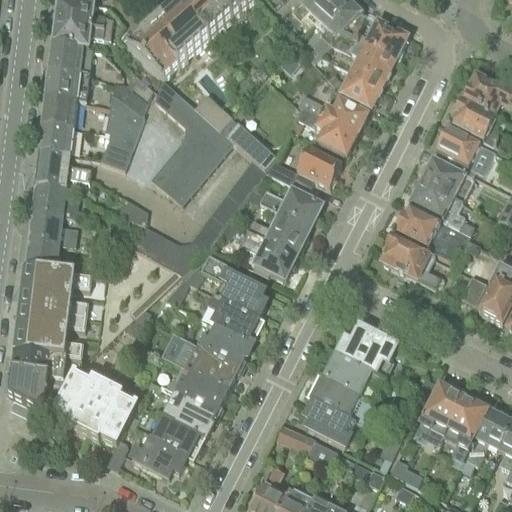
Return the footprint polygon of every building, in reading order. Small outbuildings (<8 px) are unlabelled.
[(247,0),(190,0),(178,11),(208,46),(253,6),(247,0)] [(292,19),(285,25),(285,26),(286,27),(295,35),(310,19),(318,27),(341,2),(339,0),(310,0),(311,0),(301,11),(300,11),(292,19)] [(322,60),(330,52),(339,42),(360,20),(341,2),(318,27),(327,36),(312,51),(322,60)] [(58,7),(55,27),(111,34),(112,25),(102,22),(93,21),(94,12),(58,7)] [(208,46),(178,11),(128,55),(163,87),(208,46)] [(360,20),(339,42),(364,55),(364,54),(394,69),(396,65),(397,66),(406,45),(376,29),(360,20)] [(55,27),(53,48),(84,52),(83,54),(89,54),(90,43),(109,46),(111,34),(55,27)] [(350,62),(344,74),(352,77),(382,92),(394,69),(364,54),(364,55),(339,42),(330,52),(331,52),(350,62)] [(53,48),(49,74),(80,78),(89,80),(92,55),(89,54),(83,54),(84,52),(53,48)] [(49,74),(46,102),(79,106),(85,107),(89,80),(80,78),(49,74)] [(334,81),(328,86),(334,94),(336,96),(332,99),(334,100),(352,109),(369,117),(382,92),(352,77),(345,90),(340,88),(338,86),(334,81)] [(135,81),(125,91),(147,109),(154,97),(135,81)] [(469,96),(462,110),(495,126),(500,129),(500,128),(496,125),(501,116),(511,121),(511,104),(492,93),(493,92),(478,84),(473,86),(472,89),(472,92),(470,96),(469,96)] [(163,87),(155,108),(165,117),(178,102),(163,87)] [(114,90),(112,103),(118,105),(127,112),(142,123),(142,122),(147,109),(125,91),(123,90),(114,90)] [(289,94),(283,101),(294,109),(299,103),(289,94)] [(298,113),(304,116),(357,143),(368,121),(339,107),(334,117),(304,101),(298,113)] [(46,102),(43,130),(73,134),(75,134),(79,106),(46,102)] [(178,102),(165,117),(175,126),(188,111),(183,106),(178,102)] [(112,103),(111,110),(112,110),(111,119),(140,135),(144,123),(142,122),(142,123),(127,112),(118,105),(112,103)] [(106,135),(105,139),(110,140),(109,147),(132,156),(140,135),(111,119),(112,110),(111,110),(106,135)] [(455,124),(450,135),(468,144),(507,164),(511,153),(511,148),(499,142),(505,131),(500,129),(495,126),(462,110),(460,114),(457,115),(454,121),(455,124)] [(188,111),(175,126),(184,135),(198,119),(188,111)] [(357,143),(304,116),(298,127),(323,140),(318,150),(346,164),(357,143)] [(220,118),(210,129),(218,136),(219,138),(230,126),(220,118)] [(198,119),(184,135),(186,136),(184,144),(201,157),(209,147),(218,136),(210,129),(198,119)] [(43,130),(39,160),(70,164),(71,164),(72,161),(75,134),(73,134),(43,130)] [(252,167),(264,177),(275,164),(237,130),(225,143),(232,150),(252,167)] [(225,159),(232,150),(225,143),(219,138),(218,136),(209,147),(225,159)] [(441,150),(436,160),(439,161),(438,163),(436,167),(471,185),(473,180),(474,179),(483,183),(494,163),(495,160),(448,136),(446,140),(443,141),(440,147),(441,150)] [(177,155),(192,167),(201,157),(184,144),(184,147),(177,155)] [(109,147),(101,169),(124,178),(132,156),(109,147)] [(209,147),(201,157),(216,170),(225,159),(209,147)] [(177,155),(167,167),(182,179),(184,177),(192,167),(177,155)] [(274,169),(266,180),(308,201),(314,189),(330,197),(342,173),(324,164),(309,156),(304,165),(300,163),(297,168),(301,171),(296,180),(274,169)] [(201,157),(192,167),(208,180),(216,170),(201,157)] [(35,187),(35,190),(66,194),(66,193),(67,186),(89,190),(92,177),(69,174),(70,164),(39,160),(37,170),(35,187)] [(167,167),(159,176),(174,189),(175,188),(182,179),(167,167)] [(192,167),(184,177),(199,190),(208,180),(192,167)] [(252,167),(244,177),(260,188),(266,180),(264,177),(252,167)] [(421,191),(420,192),(454,209),(462,213),(469,200),(473,190),(469,188),(471,185),(436,167),(434,171),(432,169),(427,178),(423,181),(421,186),(421,191)] [(159,176),(150,187),(165,199),(174,189),(159,176)] [(182,179),(175,188),(190,201),(199,190),(184,177),(182,179)] [(244,177),(238,186),(253,197),(254,197),(260,188),(244,177)] [(231,194),(231,195),(247,206),(248,205),(253,197),(238,186),(231,194)] [(174,189),(165,199),(181,212),(190,201),(175,188),(174,189)] [(35,190),(32,217),(63,221),(76,224),(78,207),(65,205),(66,193),(66,194),(35,190)] [(414,205),(409,214),(415,218),(427,223),(441,230),(469,245),(470,243),(471,242),(473,236),(474,235),(463,229),(465,226),(457,222),(462,213),(454,209),(420,192),(419,194),(415,196),(413,201),(414,205)] [(225,203),(224,204),(240,216),(241,214),(247,206),(231,195),(225,203)] [(253,197),(248,205),(260,212),(265,202),(254,197),(253,197)] [(260,212),(277,221),(310,237),(322,212),(292,197),(286,209),(267,199),(265,202),(260,212)] [(511,202),(498,228),(511,234),(511,202)] [(219,211),(217,213),(233,225),(235,222),(240,216),(224,204),(219,211)] [(128,207),(120,221),(140,231),(147,219),(128,207)] [(212,220),(210,222),(226,234),(228,231),(233,225),(217,213),(212,220)] [(29,241),(25,275),(56,278),(61,241),(63,223),(63,221),(32,217),(29,241)] [(393,241),(393,242),(411,251),(415,253),(427,259),(429,257),(432,259),(446,252),(452,255),(457,258),(464,261),(470,251),(463,247),(451,241),(426,229),(415,223),(409,220),(405,228),(401,226),(393,241)] [(252,226),(247,237),(297,263),(310,237),(277,221),(270,235),(252,226)] [(206,228),(203,231),(219,243),(221,240),(226,234),(210,222),(206,228)] [(199,236),(196,240),(212,252),(216,248),(219,243),(203,231),(199,236)] [(226,234),(221,240),(229,245),(236,236),(228,231),(226,234)] [(145,233),(135,253),(145,259),(156,239),(145,233)] [(297,263),(247,237),(240,250),(260,260),(252,276),(268,284),(270,280),(284,287),(297,263)] [(156,239),(145,259),(156,265),(167,245),(156,239)] [(190,249),(189,249),(204,261),(209,256),(210,255),(212,252),(196,240),(192,246),(190,249)] [(167,272),(178,251),(167,245),(156,265),(167,272)] [(434,267),(410,255),(392,246),(391,249),(389,248),(386,252),(384,257),(386,258),(384,261),(386,262),(382,269),(383,273),(397,280),(396,283),(414,292),(415,290),(434,299),(439,288),(427,281),(434,267)] [(178,251),(167,272),(175,276),(183,281),(204,261),(189,249),(178,251)] [(227,292),(220,305),(258,325),(270,301),(229,281),(232,275),(209,263),(202,277),(201,279),(205,280),(220,288),(218,290),(222,292),(223,290),(227,292)] [(486,291),(476,311),(481,314),(478,320),(501,332),(511,314),(511,310),(511,271),(500,265),(499,265),(498,267),(496,272),(486,291)] [(19,317),(15,358),(67,365),(81,367),(83,351),(67,349),(69,336),(85,338),(88,310),(72,309),(73,296),(90,298),(92,283),(56,278),(25,275),(19,317)] [(197,275),(184,287),(189,290),(190,291),(197,294),(205,280),(201,279),(202,277),(197,275)] [(175,276),(129,319),(135,326),(144,317),(183,281),(175,276)] [(461,304),(476,311),(486,291),(472,283),(461,304)] [(184,287),(166,306),(178,313),(189,290),(184,287)] [(208,308),(207,311),(217,317),(210,330),(252,351),(264,328),(258,325),(220,305),(212,301),(208,308)] [(135,326),(132,328),(143,334),(148,324),(150,320),(144,317),(135,326)] [(203,344),(198,353),(240,375),(252,351),(210,330),(210,331),(214,333),(208,346),(203,344)] [(345,346),(337,361),(373,380),(386,386),(393,371),(389,368),(396,353),(372,341),(359,335),(356,341),(352,349),(345,346)] [(182,345),(171,368),(182,374),(187,377),(229,398),(240,375),(199,354),(198,353),(182,345)] [(134,359),(131,358),(126,368),(142,376),(151,359),(138,352),(134,359)] [(126,368),(131,358),(122,353),(111,373),(142,389),(147,379),(142,376),(126,368)] [(15,358),(9,401),(13,407),(36,418),(51,405),(64,393),(67,365),(15,358)] [(331,358),(319,382),(362,403),(373,380),(337,361),(331,358)] [(166,395),(165,395),(175,400),(217,421),(229,398),(187,377),(182,374),(175,388),(169,389),(166,395)] [(70,434),(84,442),(109,395),(93,387),(91,391),(78,384),(78,383),(77,382),(56,423),(72,431),(70,434)] [(307,405),(314,409),(357,431),(357,430),(361,432),(373,409),(362,403),(319,382),(307,405)] [(416,402),(426,407),(435,390),(424,385),(416,402)] [(150,388),(146,394),(158,400),(161,394),(150,388)] [(415,439),(413,442),(415,443),(425,448),(427,443),(440,450),(443,443),(445,440),(447,436),(448,434),(463,405),(461,404),(460,401),(455,398),(451,399),(439,393),(430,410),(415,439)] [(109,395),(84,442),(100,450),(102,446),(116,453),(107,471),(117,476),(137,438),(134,437),(140,426),(133,422),(138,413),(136,412),(135,414),(122,407),(124,403),(109,395)] [(169,425),(168,426),(205,444),(217,421),(175,400),(171,407),(170,409),(175,412),(170,422),(169,425)] [(448,434),(447,436),(460,443),(460,444),(456,452),(455,453),(451,462),(462,467),(472,447),(478,435),(487,417),(474,411),(474,408),(469,405),(465,406),(463,405),(448,434)] [(357,431),(314,409),(306,424),(312,427),(308,435),(348,455),(354,443),(351,442),(357,431)] [(487,455),(500,461),(511,437),(511,429),(491,419),(466,467),(475,471),(478,473),(487,455)] [(144,442),(144,443),(187,465),(193,468),(205,444),(168,426),(163,423),(152,446),(144,442)] [(285,449),(283,452),(308,463),(316,448),(309,445),(291,437),(285,449)] [(392,437),(387,446),(399,452),(403,443),(392,437)] [(502,462),(497,471),(507,477),(503,486),(511,490),(511,437),(500,461),(502,462)] [(187,465),(144,443),(132,466),(169,485),(173,477),(179,480),(187,465)] [(387,446),(379,461),(391,467),(399,452),(387,446)] [(308,463),(307,466),(329,477),(338,459),(322,452),(316,448),(308,463)] [(397,467),(390,481),(401,486),(408,472),(397,467)] [(466,467),(461,477),(470,482),(475,471),(466,467)] [(354,469),(348,480),(356,484),(362,473),(354,469)] [(362,473),(356,484),(362,487),(368,476),(362,473)] [(253,511),(283,511),(290,498),(277,492),(283,479),(273,474),(253,511)] [(372,478),(366,490),(378,496),(384,485),(372,478)] [(290,498),(283,511),(312,511),(313,510),(312,509),(310,508),(300,503),(303,496),(294,491),(290,498)] [(400,492),(395,503),(402,507),(408,496),(400,492)] [(408,496),(402,507),(408,511),(414,500),(408,496)] [(312,511),(331,511),(333,508),(318,500),(312,511)]
